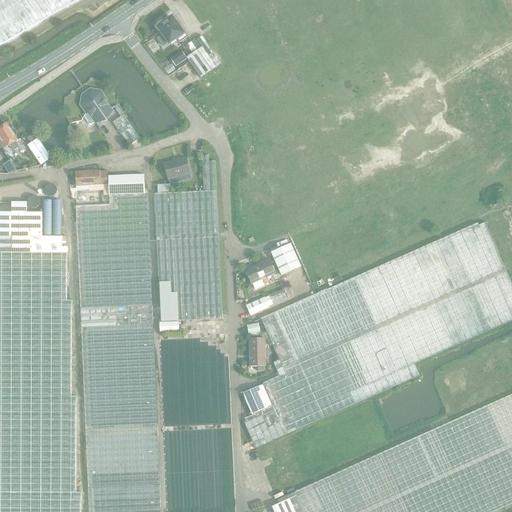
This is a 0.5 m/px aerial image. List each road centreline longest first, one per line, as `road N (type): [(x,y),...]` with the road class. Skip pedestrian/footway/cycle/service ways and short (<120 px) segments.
road 1 (unclassified): [(126,33),(223,155),(241,510)]
road 2 (unknown): [(58,168),(64,321)]
road 3 (secondary): [(0,94),(117,21)]
